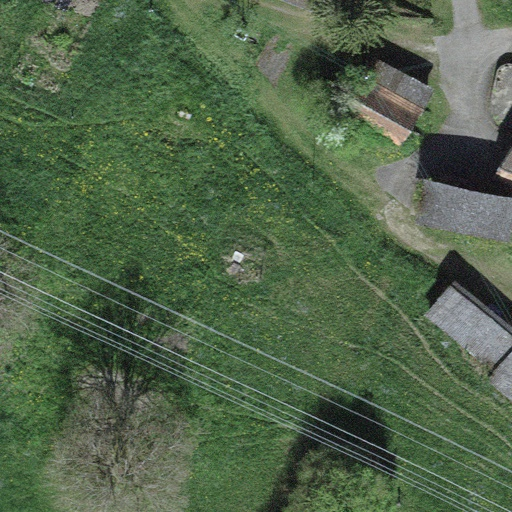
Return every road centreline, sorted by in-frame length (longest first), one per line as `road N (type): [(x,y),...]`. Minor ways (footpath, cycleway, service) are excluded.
road 1 (track): [(168,0),(401,226),(511,268)]
road 2 (track): [(225,0),(355,34),(477,47)]
